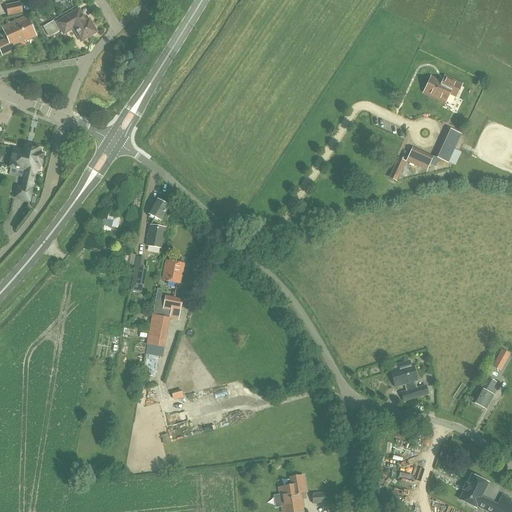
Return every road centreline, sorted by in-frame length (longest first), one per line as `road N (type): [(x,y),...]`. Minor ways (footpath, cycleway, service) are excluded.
road 1 (unclassified): [(346,388),(273,280),(183,192),(116,145)]
road 2 (unclassified): [(511,465),(455,426),(392,412),(346,388)]
road 3 (residential): [(0,256),(45,199),(64,119)]
road 4 (secondary): [(0,293),(88,180)]
road 5 (unclassified): [(347,511),(354,460),(346,388)]
